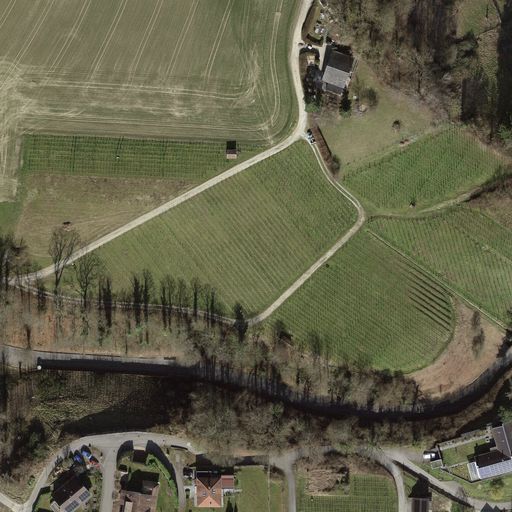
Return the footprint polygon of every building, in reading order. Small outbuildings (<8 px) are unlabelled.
[(324,80),(344,87),(351,66),(344,63),(346,56),(334,51),(324,80)] [(284,336),(280,343),(290,350),(295,343),(284,336)] [(504,425),(437,444),(441,459),(443,466),(441,470),(472,484),(511,472),(511,420),(503,423),(504,425)] [(443,466),(441,459),(431,462),(433,469),(443,466)] [(127,491),(128,491),(124,511),(149,511),(151,501),(153,501),(154,495),(143,493),(148,463),(132,460),(127,491)] [(345,484),(344,473),(337,474),(338,485),(345,484)] [(236,475),(225,474),(225,488),(236,488),(236,475)] [(54,494),(69,511),(90,495),(76,477),(54,494)] [(200,479),(200,504),(220,504),(220,479),(212,479),(200,479)] [(414,498),(414,511),(428,511),(429,498),(414,498)]
